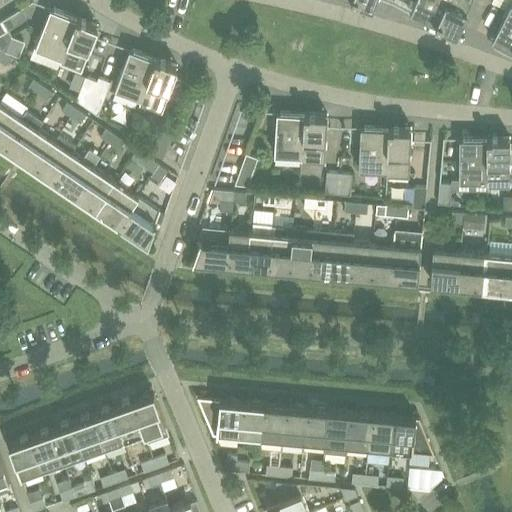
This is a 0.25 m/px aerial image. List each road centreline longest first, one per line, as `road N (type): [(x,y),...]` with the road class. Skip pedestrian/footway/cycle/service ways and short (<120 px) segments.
road 1 (residential): [(511,118),(334,95),(239,69)]
road 2 (residential): [(144,323),(239,69)]
road 3 (residential): [(511,75),(400,35),(260,0)]
road 4 (residential): [(223,511),(144,323)]
road 5 (residential): [(144,323),(0,222)]
road 6 (residential): [(239,69),(173,45),(94,0)]
road 7 (residential): [(0,374),(144,323)]
